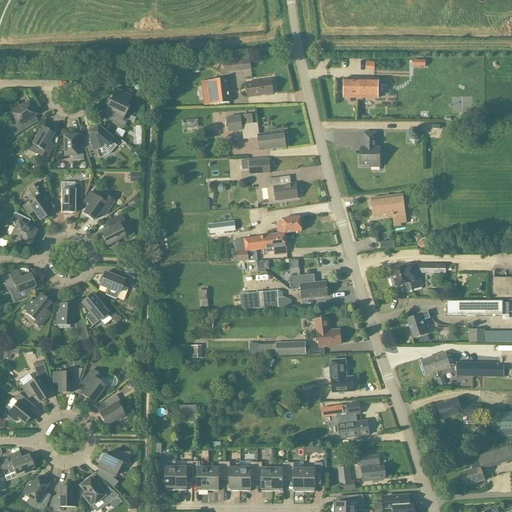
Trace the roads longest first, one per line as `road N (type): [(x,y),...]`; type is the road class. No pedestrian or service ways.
road 1 (unclassified): [(430,501),(362,297),(290,0)]
road 2 (residential): [(40,442),(62,464),(88,448),(78,418),(50,419)]
